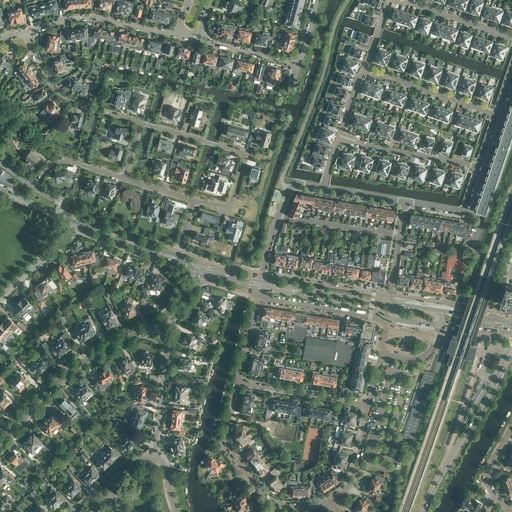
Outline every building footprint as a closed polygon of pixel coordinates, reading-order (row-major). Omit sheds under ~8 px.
[(44,8),(45,14),(52,12),(50,2),(49,0),(46,1),(42,2),(44,8)] [(48,0),(49,0),(50,2),(52,12),(52,13),(58,11),(57,8),(58,7),(56,0),(48,0)] [(119,13),(122,14),(125,3),(119,1),(119,0),(116,0),(115,3),(115,8),(117,8),(116,11),(119,12),(119,13)] [(230,1),(227,4),(227,8),(231,10),(229,16),(234,18),(237,12),(238,13),(241,10),(241,5),(239,5),(240,2),(237,0),(236,3),(230,1)] [(291,6),(292,6),(302,9),(302,6),(303,7),(304,3),(293,0),(292,4),(291,4),(291,6)] [(461,0),(454,0),(453,6),(456,8),(456,7),(458,8),(459,8),(461,0)] [(468,0),(461,0),(459,8),(462,9),(465,10),(466,6),(468,1),(468,0)] [(468,1),(466,6),(469,7),(467,11),(470,12),(470,13),(473,14),(477,0),(476,0),(471,0),(471,2),(468,1)] [(483,2),(477,0),(473,14),(475,15),(476,15),(476,14),(479,15),(480,11),(483,12),(485,7),(482,6),(483,2)] [(44,8),(42,2),(35,4),(37,11),(39,16),(45,14),(44,8)] [(125,3),(122,14),(125,14),(125,13),(128,14),(131,4),(125,3)] [(39,16),(37,11),(35,4),(32,5),(29,6),(31,15),(32,15),(33,18),(39,16)] [(140,6),(138,5),(137,8),(136,11),(136,12),(135,15),(140,17),(141,13),(142,13),(142,10),(143,10),(144,4),(141,4),(140,6)] [(491,7),(485,5),(485,7),(483,12),(482,16),(484,17),(487,18),(491,7)] [(289,12),(290,12),(300,15),(302,9),(292,6),(291,10),(290,10),(289,12)] [(498,8),(491,6),(491,7),(487,18),(491,19),(493,20),(497,9),(498,8)] [(391,19),(396,21),(400,10),(397,9),(391,7),(388,17),(391,18),(391,19)] [(15,11),(18,22),(19,22),(21,22),(21,21),(24,20),(23,18),(24,17),(23,14),(22,14),(21,8),(18,9),(18,10),(15,11)] [(149,19),(155,21),(158,11),(154,10),(155,9),(151,8),(149,19)] [(503,11),(497,9),(493,20),(496,21),(499,22),(501,18),(502,12),(503,11)] [(403,11),(400,10),(396,21),(396,22),(402,24),(406,12),(403,12),(403,11)] [(505,13),(502,12),(501,18),(503,19),(502,23),(505,24),(505,25),(507,25),(511,12),(506,10),(505,13)] [(18,22),(15,11),(11,12),(10,11),(7,11),(9,18),(8,18),(9,21),(10,21),(11,24),(14,23),(15,24),(16,23),(17,22),(18,22)] [(158,11),(155,21),(162,22),(164,13),(158,11)] [(164,13),(162,22),(168,23),(169,18),(170,18),(171,13),(164,11),(164,13)] [(288,19),(299,21),(300,15),(290,12),(289,12),(287,12),(286,18),(288,19)] [(406,12),(402,24),(408,26),(408,25),(412,14),(408,13),(406,12)] [(368,15),(362,13),(360,21),(374,26),(375,22),(374,21),(375,18),(372,17),(368,15)] [(415,15),(412,14),(408,25),(414,27),(414,26),(416,20),(417,16),(415,15)] [(419,21),(416,20),(414,26),(417,27),(416,30),(422,32),(426,19),(423,18),(420,17),(419,21)] [(299,21),(288,19),(288,22),(286,22),(286,24),(297,27),(299,21)] [(429,19),(426,19),(422,32),(427,34),(428,31),(431,32),(433,26),(430,25),(432,21),(429,20),(429,19)] [(433,26),(431,32),(430,34),(436,36),(441,24),(437,23),(435,22),(433,26)] [(222,36),(226,37),(228,27),(225,26),(225,25),(222,24),(221,28),(219,27),(218,32),(220,32),(220,35),(222,35),(222,36)] [(444,25),(441,24),(436,36),(437,36),(437,35),(442,37),(442,38),(446,26),(444,25)] [(442,38),(448,40),(452,28),(449,27),(446,26),(442,38)] [(88,47),(91,47),(91,37),(88,37),(87,27),(81,27),(81,29),(81,38),(82,38),(82,41),(80,41),(80,44),(82,44),(82,41),(86,41),(86,38),(88,38),(87,46),(88,47)] [(228,27),(226,37),(230,38),(230,37),(232,37),(233,32),(235,33),(236,28),(234,28),(234,29),(228,27)] [(239,29),(236,28),(235,33),(238,33),(237,39),(239,40),(240,41),(243,41),(245,31),(243,31),(243,28),(239,27),(239,29)] [(91,37),(91,47),(91,49),(93,49),(94,44),(95,38),(100,39),(100,38),(102,29),(101,29),(101,28),(100,28),(99,28),(96,28),(94,38),(91,37)] [(455,29),(452,28),(448,40),(454,42),(455,40),(456,34),(458,30),(455,29)] [(108,30),(106,39),(106,41),(112,42),(113,40),(112,40),(114,32),(111,31),(110,30),(109,31),(108,30)] [(245,31),(243,41),(246,42),(246,41),(249,42),(251,32),(245,31)] [(285,37),(295,40),(296,37),(295,36),(296,34),(285,31),(284,34),(286,34),(285,37)] [(370,35),(356,31),(354,39),(366,43),(368,39),(369,40),(370,35)] [(459,35),(456,34),(455,40),(457,41),(456,44),(462,46),(466,32),(464,31),(464,32),(461,31),(459,35)] [(466,32),(462,46),(461,47),(467,49),(469,44),(472,45),(474,40),(471,39),(472,35),(469,34),(469,33),(466,32)] [(118,43),(124,44),(126,34),(120,33),(118,41),(119,41),(118,43)] [(126,34),(124,44),(123,46),(129,47),(132,36),(126,35),(126,34)] [(254,43),(261,44),(263,35),(256,34),(254,43)] [(48,42),(60,44),(60,40),(65,41),(64,36),(60,35),(60,37),(56,36),(52,35),(52,36),(49,35),(49,38),(48,38),(47,39),(47,41),(48,41),(48,42)] [(263,35),(261,44),(266,46),(268,40),(271,41),(272,37),(269,36),(268,36),(263,35)] [(283,43),(293,46),(295,40),(285,37),(282,36),(280,35),(279,35),(278,35),(277,37),(279,38),(279,37),(282,38),(281,38),(284,39),(283,43)] [(137,38),(132,36),(129,47),(135,49),(138,37),(137,38)] [(477,50),(481,38),(478,37),(475,36),(474,40),(472,45),(471,48),(477,50)] [(138,37),(135,49),(135,50),(137,50),(138,45),(142,46),(144,38),(138,37)] [(483,52),(483,51),(487,40),(486,40),(484,39),(481,38),(477,50),(483,52)] [(351,46),(348,54),(361,58),(362,55),(364,55),(365,51),(354,47),(356,43),(345,39),(344,43),(351,46)] [(153,52),(155,42),(149,40),(147,50),(144,49),(143,56),(146,57),(147,51),(153,52)] [(490,41),(487,40),(483,51),(489,53),(489,51),(491,46),(492,42),(490,41)] [(60,44),(48,42),(48,44),(47,44),(47,45),(46,45),(46,47),(46,48),(47,48),(47,49),(51,49),(51,50),(56,51),(56,50),(58,50),(59,50),(60,44)] [(155,42),(153,52),(159,54),(161,43),(155,42)] [(293,46),(283,43),(282,46),(281,45),(280,48),(288,51),(292,49),(293,46)] [(491,56),(496,57),(501,44),(498,43),(498,44),(495,43),(494,47),(491,46),(489,51),(492,52),(491,56)] [(169,54),(172,54),(174,46),(168,44),(167,47),(166,47),(166,51),(165,54),(168,55),(169,54)] [(501,44),(496,57),(496,59),(502,61),(503,56),(506,57),(508,52),(505,51),(507,47),(504,46),(504,45),(501,44)] [(176,57),(182,59),(185,48),(179,47),(177,55),(176,54),(176,57)] [(385,49),(380,47),(378,52),(375,51),(372,61),(378,63),(377,64),(378,64),(378,63),(380,64),(385,49)] [(185,48),(182,59),(183,58),(189,59),(187,65),(189,66),(191,58),(189,57),(191,50),(185,48)] [(386,49),(385,49),(380,64),(383,65),(383,66),(383,64),(386,65),(387,62),(390,62),(392,57),(389,56),(390,53),(385,51),(386,49)] [(193,68),(199,69),(200,66),(198,66),(199,63),(198,63),(201,51),(195,50),(192,61),(192,64),(194,65),(193,68)] [(202,62),(209,63),(211,54),(205,53),(204,59),(202,58),(202,62)] [(392,57),(390,62),(393,63),(392,67),(395,68),(394,69),(395,70),(395,69),(397,70),(402,55),(397,53),(395,58),(392,57)] [(55,68),(66,63),(65,63),(64,60),(66,59),(65,54),(57,57),(57,59),(56,60),(52,62),(53,64),(53,65),(52,65),(53,67),(54,67),(54,68),(55,68)] [(211,54),(209,63),(215,65),(217,56),(211,54)] [(403,55),(402,55),(397,70),(400,71),(400,70),(403,71),(404,67),(407,68),(409,63),(406,62),(408,58),(402,57),(403,55)] [(225,67),(227,58),(221,57),(219,65),(218,64),(216,70),(218,71),(219,66),(222,67),(222,68),(224,69),(225,67)] [(227,58),(225,67),(226,68),(226,69),(229,69),(229,70),(230,70),(229,72),(228,77),(231,78),(233,68),(231,67),(233,59),(227,58)] [(358,62),(346,58),(344,64),(357,68),(358,66),(357,65),(358,62)] [(412,64),(409,63),(407,68),(410,69),(409,73),(412,74),(411,75),(412,75),(414,76),(419,61),(414,59),(412,64)] [(245,62),(242,61),(241,70),(240,71),(243,71),(243,70),(246,71),(248,62),(245,61),(245,62)] [(425,63),(419,61),(414,76),(417,77),(417,76),(420,77),(422,73),(424,74),(426,68),(423,67),(425,63)] [(20,74),(21,73),(28,67),(26,64),(24,62),(23,63),(16,68),(20,74)] [(66,63),(55,68),(54,69),(55,71),(56,71),(56,72),(57,71),(57,73),(61,72),(65,71),(66,74),(69,72),(68,70),(73,68),(72,65),(67,67),(66,63)] [(344,64),(342,69),(341,72),(345,74),(346,71),(354,74),(355,71),(356,71),(357,68),(344,64)] [(265,67),(258,65),(254,80),(261,81),(265,67)] [(429,69),(426,68),(424,74),(427,75),(426,79),(429,80),(428,81),(429,81),(431,82),(436,67),(431,65),(429,69)] [(21,73),(25,78),(33,72),(31,70),(31,69),(30,67),(29,67),(28,67),(21,73)] [(437,67),(436,67),(431,82),(434,82),(434,83),(434,82),(437,83),(439,79),(441,80),(443,74),(441,73),(442,70),(436,68),(437,67)] [(269,76),(271,79),(281,73),(278,69),(275,68),(272,70),(270,69),(268,70),(267,75),(269,76)] [(446,75),(443,74),(441,80),(444,81),(443,85),(446,86),(445,87),(446,87),(446,86),(448,87),(453,73),(448,71),(446,75)] [(33,72),(25,78),(28,83),(36,77),(36,76),(36,75),(35,74),(34,74),(33,72)] [(281,73),(271,79),(271,80),(271,83),(276,85),(278,84),(279,82),(281,81),(283,77),(281,73)] [(351,78),(339,73),(336,81),(350,86),(352,82),(350,81),(351,78)] [(459,74),(453,73),(448,87),(451,88),(451,89),(451,88),(454,89),(456,85),(458,86),(460,80),(458,79),(459,74)] [(463,81),(460,80),(458,86),(461,87),(460,91),(463,92),(462,93),(463,93),(463,92),(465,93),(470,78),(465,76),(463,81)] [(36,77),(28,83),(24,86),(25,88),(27,87),(30,90),(35,86),(36,88),(39,85),(38,84),(40,83),(38,80),(36,77)] [(66,85),(73,89),(79,79),(76,78),(75,78),(74,79),(70,77),(66,79),(68,83),(67,83),(66,84),(66,85)] [(471,78),(470,78),(465,93),(468,94),(468,95),(468,93),(471,94),(473,91),(475,91),(477,86),(475,85),(476,82),(470,80),(471,78)] [(79,92),(85,82),(79,79),(73,89),(74,89),(79,92)] [(368,82),(362,80),(359,90),(362,91),(361,94),(367,96),(371,83),(368,82)] [(85,82),(79,92),(82,94),(85,95),(88,90),(87,90),(89,87),(90,85),(88,83),(87,84),(85,82)] [(371,83),(367,96),(367,94),(373,96),(372,97),(377,85),(373,84),(371,84),(371,83)] [(480,87),(477,86),(475,91),(478,92),(477,96),(480,97),(479,98),(480,99),(480,98),(482,99),(487,86),(481,84),(480,87)] [(380,86),(377,85),(372,97),(381,100),(382,98),(384,92),(381,92),(382,87),(380,86)] [(347,90),(336,86),(333,94),(346,98),(348,94),(346,94),(347,90)] [(487,86),(482,99),(485,100),(486,99),(488,100),(490,96),(493,97),(494,92),(492,91),(493,87),(487,86)] [(387,93),(384,92),(382,98),(385,99),(384,101),(390,103),(394,91),(391,90),(388,89),(387,93)] [(36,95),(35,95),(33,97),(35,99),(37,102),(47,95),(47,94),(46,92),(45,92),(44,92),(43,90),(36,95)] [(124,102),(125,99),(128,100),(131,91),(126,90),(125,92),(118,90),(118,91),(116,90),(115,94),(117,95),(116,100),(114,99),(112,103),(114,104),(114,105),(119,106),(119,105),(123,106),(124,102)] [(394,91),(390,103),(390,104),(391,102),(396,104),(400,93),(397,92),(394,91)] [(144,100),(140,99),(141,95),(133,93),(132,99),(135,100),(133,106),(135,107),(134,111),(139,112),(139,111),(143,112),(144,108),(144,107),(145,105),(143,104),(144,100)] [(403,94),(400,93),(396,104),(396,105),(402,107),(402,105),(405,106),(407,100),(404,99),(406,95),(403,94)] [(410,101),(407,100),(405,106),(408,107),(407,109),(413,111),(417,99),(414,98),(411,97),(410,101)] [(418,99),(417,99),(413,111),(419,113),(423,101),(420,100),(418,99)] [(49,114),(57,105),(53,101),(50,105),(48,104),(42,111),(46,115),(48,113),(49,114)] [(426,102),(423,101),(419,113),(425,115),(426,113),(428,114),(430,108),(428,107),(429,103),(426,102)] [(343,107),(329,102),(326,110),(339,114),(340,111),(342,111),(343,107)] [(511,141),(511,104),(511,106),(507,104),(475,197),(479,199),(475,212),(487,216),(511,141)] [(57,105),(49,114),(50,115),(49,117),(53,121),(60,114),(58,112),(61,108),(57,105)] [(433,109),(430,108),(428,114),(431,115),(431,117),(437,119),(441,107),(438,106),(435,105),(433,109)] [(175,119),(179,120),(182,110),(171,107),(171,108),(170,108),(169,113),(170,113),(168,118),(175,120),(175,119)] [(444,108),(441,107),(437,119),(442,121),(446,109),(444,108)] [(192,113),(190,118),(190,119),(190,118),(192,119),(191,123),(191,124),(197,126),(197,125),(198,126),(199,121),(200,121),(202,116),(201,116),(202,111),(201,111),(202,111),(196,109),(195,109),(193,114),(192,113)] [(252,115),(251,119),(254,119),(256,112),(246,109),(245,114),(252,115)] [(450,110),(446,109),(442,121),(448,123),(449,121),(452,122),(454,116),(451,115),(452,111),(449,110),(450,110)] [(360,114),(354,112),(354,114),(351,113),(349,119),(352,120),(350,124),(353,125),(356,126),(360,114)] [(457,117),(454,116),(452,122),(455,123),(454,125),(460,127),(464,115),(458,113),(457,117)] [(75,129),(80,130),(80,127),(83,116),(82,115),(80,114),(79,115),(78,116),(73,114),(72,118),(69,117),(67,125),(70,126),(71,124),(76,126),(75,129)] [(366,116),(360,114),(356,126),(356,127),(357,126),(359,127),(362,128),(366,116)] [(326,115),(324,123),(335,127),(336,123),(337,124),(339,119),(326,115)] [(467,116),(464,115),(460,127),(461,126),(466,128),(470,117),(467,116)] [(366,116),(362,128),(365,129),(368,130),(369,126),(372,127),(374,121),(371,120),(372,119),(366,118),(366,116)] [(472,118),(470,117),(466,128),(465,129),(471,131),(475,119),(472,118)] [(479,120),(475,119),(471,131),(477,133),(478,131),(481,132),(483,126),(480,125),(481,121),(478,120),(479,120)] [(377,122),(374,121),(372,127),(375,128),(374,132),(376,133),(380,134),(384,122),(378,120),(377,122)] [(384,122),(380,134),(383,135),(385,136),(389,124),(389,125),(383,124),(384,122)] [(395,126),(389,124),(385,136),(388,137),(391,138),(393,134),(395,135),(397,129),(395,128),(395,126)] [(324,128),(321,127),(319,132),(334,138),(335,135),(334,135),(335,132),(327,129),(328,126),(325,125),(324,128)] [(117,127),(112,126),(111,132),(112,132),(110,137),(118,140),(118,138),(123,140),(124,136),(125,136),(126,132),(127,133),(129,129),(125,127),(124,128),(121,128),(122,127),(121,126),(120,127),(117,126),(117,127)] [(228,131),(227,134),(232,136),(232,137),(238,139),(238,138),(240,138),(241,138),(244,139),(243,139),(245,140),(245,139),(247,140),(250,131),(248,130),(247,132),(246,132),(246,131),(245,131),(243,131),(243,130),(242,131),(240,130),(241,130),(240,130),(235,128),(234,128),(232,127),(231,127),(229,127),(229,126),(229,127),(228,128),(227,131),(228,131)] [(400,130),(397,129),(395,135),(398,136),(397,140),(400,141),(403,142),(407,130),(401,128),(400,130)] [(259,145),(262,145),(267,147),(269,142),(270,138),(271,133),(263,131),(259,130),(258,133),(257,134),(256,139),(260,140),(260,143),(259,145)] [(407,130),(403,142),(405,143),(409,144),(413,132),(407,130)] [(334,138),(319,132),(317,138),(320,139),(319,142),(323,143),(324,141),(331,143),(332,140),(333,141),(334,138)] [(419,134),(413,132),(409,144),(412,145),(414,146),(416,142),(419,143),(421,137),(418,136),(419,134)] [(435,138),(427,136),(422,148),(427,150),(427,148),(431,150),(435,138)] [(160,139),(158,146),(166,148),(165,152),(171,154),(173,150),(170,149),(172,143),(160,139)] [(440,153),(445,154),(445,153),(449,154),(453,141),(445,139),(440,153)] [(328,147),(317,143),(314,151),(327,155),(328,151),(327,151),(328,147)] [(473,146),(465,144),(460,156),(465,158),(465,156),(469,158),(473,146)] [(120,159),(122,150),(119,149),(120,146),(116,145),(115,148),(117,149),(116,151),(111,150),(108,157),(117,160),(117,159),(120,159)] [(181,147),(178,156),(182,157),(183,154),(192,157),(193,155),(193,156),(193,155),(194,155),(196,148),(191,147),(184,145),(183,148),(181,147)] [(25,161),(30,165),(32,162),(34,164),(36,162),(37,163),(40,159),(38,158),(39,157),(31,150),(26,158),(26,159),(27,159),(25,161)] [(342,158),(337,156),(335,164),(340,165),(339,165),(345,167),(350,153),(347,152),(347,154),(344,153),(342,158)] [(353,154),(350,153),(345,167),(351,169),(352,165),(355,166),(357,160),(354,159),(355,157),(352,156),(353,154)] [(324,159),(311,155),(308,163),(322,168),(324,163),(323,163),(324,159)] [(360,161),(357,160),(355,166),(358,167),(357,170),(363,172),(368,157),(365,156),(365,157),(362,156),(360,161)] [(218,162),(224,164),(221,173),(229,176),(231,170),(233,165),(228,163),(230,160),(229,159),(228,159),(227,159),(226,158),(226,159),(219,157),(218,162)] [(371,158),(368,157),(363,172),(363,171),(369,172),(370,168),(373,169),(375,163),(372,162),(373,160),(370,159),(371,158)] [(378,164),(375,163),(373,169),(376,170),(375,172),(381,174),(386,160),(383,159),(383,160),(380,159),(378,164)] [(165,168),(168,169),(170,161),(166,160),(165,163),(158,161),(158,162),(157,162),(154,169),(156,170),(155,173),(162,175),(165,168)] [(389,161),(386,160),(381,174),(387,175),(388,171),(391,172),(393,166),(390,165),(391,163),(388,162),(389,161)] [(396,167),(393,166),(391,172),(394,173),(393,175),(399,177),(398,178),(399,178),(404,163),(401,162),(401,163),(398,162),(396,167)] [(407,164),(404,163),(399,178),(404,180),(406,174),(409,175),(411,169),(408,169),(409,166),(406,165),(407,164)] [(414,170),(411,169),(409,175),(412,176),(411,178),(417,180),(422,166),(419,165),(419,166),(416,165),(414,170)] [(260,178),(258,177),(261,169),(257,168),(251,166),(248,175),(250,176),(249,182),(257,181),(258,178),(260,179),(260,178)] [(425,167),(422,166),(417,180),(423,182),(424,177),(427,178),(429,172),(426,171),(427,169),(424,168),(425,167)] [(176,167),(174,172),(179,174),(178,177),(180,178),(179,180),(180,181),(180,182),(184,183),(184,182),(185,182),(187,176),(184,175),(186,170),(176,167)] [(432,173),(429,172),(427,178),(430,179),(429,182),(434,184),(440,169),(437,168),(437,169),(434,168),(432,173)] [(443,170),(440,169),(434,184),(440,186),(442,180),(445,181),(447,175),(444,175),(445,172),(442,171),(443,170)] [(74,180),(76,174),(72,173),(73,172),(66,170),(66,171),(62,172),(56,173),(57,179),(62,179),(63,179),(63,178),(65,178),(70,180),(71,178),(74,180)] [(450,176),(447,175),(445,181),(448,182),(447,184),(453,186),(452,187),(458,172),(455,171),(454,172),(452,171),(450,176)] [(463,174),(458,172),(452,187),(458,189),(460,183),(463,184),(465,179),(462,178),(463,174)] [(88,192),(95,194),(95,193),(98,194),(100,189),(97,188),(99,182),(94,181),(93,181),(94,180),(90,179),(90,180),(89,180),(88,181),(88,182),(88,183),(87,186),(90,187),(88,192)] [(207,184),(205,190),(218,194),(219,191),(225,193),(228,182),(220,180),(217,187),(207,184)] [(116,186),(108,184),(107,187),(106,187),(106,188),(107,188),(104,196),(112,199),(113,194),(115,190),(114,190),(116,186)] [(131,201),(133,201),(134,202),(135,202),(136,201),(137,201),(138,200),(138,199),(138,198),(138,197),(138,196),(138,195),(137,195),(137,194),(136,194),(136,193),(135,193),(134,193),(133,193),(132,193),(132,192),(131,192),(131,191),(130,191),(129,191),(129,190),(128,190),(127,190),(126,190),(125,190),(125,191),(124,191),(124,192),(123,192),(123,193),(122,193),(122,194),(122,195),(122,196),(122,197),(123,197),(123,198),(124,198),(124,199),(125,199),(126,199),(126,200),(129,200),(130,200),(131,201)] [(296,194),(294,200),(304,202),(309,203),(308,206),(312,207),(314,197),(296,194)] [(158,215),(159,208),(159,205),(157,205),(158,204),(154,203),(155,199),(151,197),(148,206),(149,206),(147,212),(150,213),(149,215),(154,217),(154,216),(156,217),(156,216),(157,215),(158,215)] [(174,222),(174,223),(175,223),(176,223),(179,215),(174,213),(174,212),(175,212),(175,211),(175,210),(175,209),(176,209),(176,208),(176,207),(176,206),(171,205),(167,204),(166,208),(168,209),(166,215),(165,216),(166,216),(165,220),(167,220),(166,224),(172,226),(173,222),(174,222)] [(218,215),(204,212),(202,218),(217,222),(218,215)] [(222,225),(214,223),(212,230),(220,232),(222,225)] [(458,223),(456,233),(459,234),(459,233),(463,233),(463,230),(466,230),(467,225),(464,224),(458,223)] [(242,226),(235,224),(235,226),(229,224),(228,228),(227,228),(225,232),(232,234),(231,239),(237,240),(238,236),(239,237),(241,231),(240,230),(242,226)] [(209,233),(208,236),(198,232),(197,235),(195,234),(195,235),(196,235),(194,239),(201,242),(202,242),(206,243),(207,240),(208,239),(212,241),(214,234),(209,233)] [(378,238),(375,255),(375,256),(382,257),(388,258),(391,241),(378,238)] [(279,245),(277,245),(275,254),(274,263),(276,263),(277,265),(279,265),(279,264),(282,251),(278,250),(279,245)] [(288,249),(288,248),(286,247),(285,250),(285,251),(282,251),(279,264),(279,265),(282,266),(283,265),(285,265),(285,264),(287,254),(288,252),(288,249)] [(79,254),(82,266),(83,271),(86,271),(85,265),(89,264),(86,252),(85,251),(83,252),(81,253),(79,254)] [(86,252),(89,264),(96,262),(93,251),(90,252),(90,251),(86,252)] [(462,253),(449,251),(447,266),(460,268),(459,272),(464,272),(467,256),(472,257),(473,254),(468,253),(468,254),(462,253)] [(401,255),(399,266),(401,264),(402,257),(404,257),(403,260),(407,261),(408,256),(414,257),(414,253),(405,252),(405,255),(401,255)] [(327,261),(325,272),(331,273),(333,262),(334,261),(334,257),(335,254),(329,253),(328,259),(330,259),(330,261),(327,261)] [(82,266),(79,254),(75,255),(72,256),(74,267),(75,267),(82,266)] [(367,268),(365,279),(371,280),(375,256),(375,255),(369,254),(367,268)] [(293,255),(291,266),(292,266),(292,268),(294,268),(295,267),(296,267),(296,266),(298,266),(300,256),(293,255)] [(382,257),(375,256),(371,280),(378,281),(382,257)] [(109,270),(112,259),(107,257),(103,268),(98,266),(96,272),(101,273),(103,270),(104,271),(104,270),(105,270),(106,268),(109,270)] [(307,257),(305,268),(305,269),(306,270),(308,270),(309,269),(310,269),(310,268),(312,269),(313,258),(307,257)] [(382,257),(378,281),(384,282),(386,270),(388,258),(382,257)] [(112,259),(109,270),(108,272),(115,274),(114,277),(117,278),(119,273),(116,272),(118,267),(117,267),(118,262),(112,259)] [(319,271),(321,260),(314,259),(313,270),(315,270),(315,272),(318,272),(319,271)] [(340,263),(338,274),(345,275),(347,264),(344,264),(345,260),(341,259),(340,263)] [(321,260),(319,271),(321,271),(322,273),(324,273),(325,272),(327,261),(323,260),(321,260)] [(354,266),(352,276),(358,277),(360,264),(357,263),(357,266),(354,266)] [(73,278),(72,277),(63,265),(61,267),(60,265),(56,268),(68,282),(73,278)] [(130,279),(134,267),(130,266),(130,267),(128,266),(126,271),(124,271),(123,274),(120,273),(116,283),(120,284),(122,278),(124,278),(126,277),(130,279)] [(130,279),(135,281),(140,269),(134,267),(130,279)] [(359,278),(365,279),(367,268),(361,267),(359,278)] [(397,284),(403,285),(405,274),(406,268),(404,267),(403,269),(399,268),(398,271),(399,271),(397,284)] [(140,269),(135,281),(141,283),(145,273),(143,272),(143,271),(140,269)] [(79,278),(75,273),(72,275),(76,280),(77,281),(79,282),(80,282),(81,282),(82,281),(83,280),(83,279),(79,278)] [(164,281),(166,281),(166,280),(165,278),(163,278),(156,275),(151,289),(156,290),(156,289),(161,291),(161,288),(164,289),(165,284),(163,283),(164,281)] [(41,282),(49,292),(57,286),(49,276),(47,278),(46,278),(44,279),(44,281),(41,282)] [(417,276),(415,287),(421,288),(423,277),(417,276)] [(450,283),(451,277),(446,276),(443,291),(445,292),(449,293),(449,292),(451,283),(450,283)] [(424,277),(423,282),(423,284),(424,284),(423,289),(430,290),(432,279),(432,278),(425,277),(424,277)] [(432,279),(430,290),(436,291),(438,280),(432,279)] [(451,283),(449,292),(453,293),(453,294),(456,294),(457,288),(458,282),(455,281),(455,283),(451,283)] [(49,292),(41,282),(38,285),(37,284),(35,286),(35,287),(33,289),(40,299),(49,292)] [(511,286),(505,284),(499,303),(511,307),(511,286)] [(19,302),(27,311),(29,313),(32,310),(31,308),(33,306),(25,297),(22,299),(19,302)] [(128,300),(126,299),(125,302),(127,302),(126,304),(127,307),(123,308),(128,318),(136,314),(132,305),(134,298),(129,297),(128,300)] [(211,303),(211,310),(215,310),(215,307),(219,307),(219,312),(224,312),(224,309),(226,309),(226,302),(225,302),(225,300),(224,299),(223,299),(222,298),(219,298),(218,299),(217,299),(217,302),(215,302),(215,303),(211,303)] [(83,299),(76,304),(80,302),(84,309),(88,307),(84,299),(83,299)] [(27,311),(19,302),(16,305),(16,306),(14,308),(22,316),(24,314),(27,311)] [(258,314),(257,321),(262,322),(261,324),(260,326),(267,327),(270,308),(264,307),(264,309),(260,308),(259,314),(258,314)] [(270,308),(267,327),(273,328),(277,310),(270,308)] [(107,312),(106,311),(102,314),(103,316),(102,317),(103,320),(105,320),(108,326),(109,326),(109,327),(113,325),(112,324),(116,322),(114,319),(115,319),(110,310),(107,312)] [(277,310),(273,328),(280,329),(283,311),(277,310)] [(211,318),(213,320),(215,317),(211,314),(208,317),(205,315),(205,314),(199,311),(195,318),(194,317),(192,321),(199,325),(200,324),(202,325),(204,320),(208,322),(209,319),(211,318)] [(283,311),(280,329),(280,330),(286,331),(289,312),(283,311)] [(289,312),(286,331),(293,332),(296,313),(289,312)] [(313,336),(307,334),(309,325),(310,315),(296,313),(293,332),(286,331),(285,339),(299,341),(305,342),(302,359),(344,367),(345,362),(354,364),(357,347),(340,343),(340,340),(336,340),(326,338),(320,337),(313,336)] [(313,336),(314,330),(317,316),(310,315),(309,325),(307,334),(313,336)] [(57,319),(61,325),(66,322),(61,316),(57,319)] [(314,330),(313,336),(320,337),(320,333),(323,317),(317,316),(314,330)] [(3,323),(12,331),(15,328),(17,330),(20,330),(21,329),(23,331),(26,328),(22,324),(19,327),(8,317),(6,320),(6,319),(3,323)] [(323,317),(320,333),(327,334),(329,318),(323,317)] [(336,319),(329,318),(327,334),(326,338),(336,340),(340,320),(336,320),(336,319)] [(350,321),(340,319),(340,320),(336,340),(340,340),(347,341),(348,336),(350,321)] [(81,325),(83,327),(88,337),(94,334),(93,333),(96,331),(89,320),(81,325)] [(353,341),(349,341),(349,342),(347,341),(340,340),(340,343),(357,347),(361,347),(361,343),(372,346),(373,345),(373,344),(372,343),(372,341),(373,341),(373,340),(372,339),(374,329),(374,327),(373,326),(372,326),(369,325),(370,324),(365,323),(366,322),(365,322),(364,321),(364,322),(363,324),(360,339),(354,338),(353,341)] [(357,323),(350,321),(348,336),(354,337),(357,323)] [(0,329),(7,336),(8,338),(13,332),(12,331),(3,323),(0,325),(0,329)] [(357,323),(354,337),(354,338),(360,339),(363,324),(357,323)] [(88,337),(83,327),(79,329),(77,327),(74,329),(80,340),(83,339),(84,340),(88,337)] [(259,330),(257,337),(266,339),(267,337),(266,336),(267,333),(263,332),(263,331),(259,330)] [(58,343),(64,352),(66,352),(67,351),(67,350),(70,348),(68,346),(69,345),(66,341),(71,338),(67,331),(63,334),(61,336),(63,340),(58,343)] [(189,346),(195,349),(197,344),(196,344),(197,343),(199,344),(203,338),(199,336),(197,339),(188,334),(186,338),(185,338),(183,338),(182,340),(183,341),(183,342),(183,343),(186,344),(186,345),(189,346)] [(472,343),(474,344),(477,345),(478,344),(478,343),(475,342),(473,341),(474,338),(458,335),(458,336),(456,336),(456,335),(453,334),(453,335),(452,337),(455,338),(457,338),(457,340),(451,339),(450,343),(448,347),(447,346),(445,351),(447,352),(451,353),(452,354),(448,365),(449,365),(462,370),(463,370),(467,359),(470,360),(472,360),(474,361),(475,356),(474,355),(475,351),(477,347),(471,346),(472,343)] [(208,343),(215,346),(218,339),(211,336),(208,343)] [(257,337),(255,343),(265,345),(270,346),(271,344),(265,343),(266,339),(257,337)] [(64,352),(58,343),(52,347),(51,345),(49,346),(45,342),(42,344),(49,354),(51,352),(54,351),(56,354),(57,354),(59,356),(61,354),(62,355),(64,354),(64,352)] [(265,345),(255,343),(254,348),(265,351),(266,349),(265,349),(265,348),(264,348),(265,345)] [(361,347),(357,347),(354,364),(355,364),(362,366),(362,367),(366,368),(366,367),(367,367),(366,366),(370,345),(361,343),(361,347)] [(151,364),(152,365),(153,361),(152,361),(153,354),(148,353),(141,352),(141,357),(143,357),(142,361),(143,361),(142,366),(146,366),(147,365),(151,365),(151,364)] [(252,356),(251,362),(261,364),(262,359),(257,357),(257,356),(253,355),(252,356)] [(36,361),(44,370),(47,367),(46,366),(48,365),(41,356),(38,358),(39,358),(36,361)] [(179,368),(184,368),(184,370),(189,371),(189,368),(191,368),(191,364),(193,364),(194,359),(185,358),(185,357),(183,357),(183,359),(180,359),(180,362),(179,362),(179,368)] [(134,372),(134,371),(135,366),(132,362),(130,363),(129,362),(127,359),(125,359),(122,361),(121,362),(123,366),(122,367),(127,376),(134,372)] [(44,370),(36,361),(33,363),(34,364),(31,365),(38,373),(40,372),(44,370)] [(249,368),(258,370),(260,370),(262,365),(261,365),(261,364),(251,362),(249,368)] [(275,368),(275,372),(278,372),(277,377),(284,378),(286,368),(284,368),(284,365),(279,364),(280,362),(276,362),(275,368)] [(356,367),(355,370),(366,373),(367,367),(366,367),(366,368),(362,367),(362,366),(355,364),(355,367),(356,367)] [(286,368),(284,378),(290,379),(292,367),(286,366),(286,368)] [(292,367),(290,379),(296,380),(298,368),(292,367)] [(298,368),(296,380),(303,381),(303,377),(305,377),(306,373),(303,372),(304,369),(298,368)] [(103,372),(109,382),(115,379),(110,369),(107,370),(103,372)] [(319,374),(317,384),(323,385),(325,375),(326,371),(323,370),(322,374),(319,374)] [(353,374),(353,377),(364,379),(366,373),(355,370),(354,374),(353,374)] [(109,382),(103,372),(100,374),(98,376),(101,381),(100,382),(102,386),(103,386),(109,382)] [(16,378),(24,387),(29,382),(20,373),(16,378)] [(310,382),(317,384),(319,374),(313,373),(312,378),(311,378),(310,382)] [(412,410),(401,440),(412,443),(436,373),(435,373),(435,374),(426,373),(425,375),(423,382),(421,382),(412,407),(411,407),(411,408),(411,409),(412,410)] [(353,380),(352,383),(363,386),(364,379),(353,377),(352,380),(353,380)] [(24,387),(16,378),(10,384),(13,386),(14,385),(20,391),(24,387)] [(80,387),(88,397),(93,392),(86,383),(83,386),(83,385),(80,387)] [(363,386),(352,383),(351,387),(350,387),(350,390),(352,390),(352,391),(360,392),(362,392),(363,386)] [(176,394),(187,395),(188,391),(190,391),(191,387),(188,387),(182,386),(182,385),(179,385),(179,387),(176,386),(176,394)] [(135,393),(147,394),(147,393),(149,393),(149,391),(148,390),(148,387),(145,387),(145,386),(141,386),(141,387),(136,386),(136,389),(135,393)] [(88,397),(80,387),(77,389),(78,390),(76,392),(80,397),(77,399),(81,403),(88,397)] [(0,394),(0,398),(7,405),(10,402),(11,402),(12,402),(12,401),(12,400),(1,391),(0,392),(1,394),(0,394)] [(243,392),(242,399),(251,401),(253,395),(252,395),(248,394),(248,393),(243,392)] [(147,394),(135,393),(135,399),(139,400),(143,401),(143,400),(146,401),(147,398),(147,397),(148,397),(148,396),(147,395),(147,394)] [(187,395),(176,394),(175,401),(177,401),(177,402),(183,403),(183,402),(186,403),(189,403),(189,400),(187,400),(187,395)] [(107,403),(104,405),(107,409),(109,408),(110,409),(113,402),(113,400),(115,399),(114,398),(112,399),(111,398),(106,402),(107,403)] [(60,405),(70,415),(75,410),(65,400),(60,405)] [(272,406),(271,411),(272,411),(278,412),(280,401),(274,400),(273,406),(272,406)] [(290,413),(290,414),(290,415),(293,416),(293,414),(296,415),(298,404),(292,403),(290,413)] [(144,405),(137,404),(134,404),(133,408),(136,409),(134,415),(144,418),(146,414),(146,412),(144,411),(145,410),(143,410),(144,405)] [(250,407),(241,405),(239,411),(250,413),(250,410),(250,407)] [(346,412),(345,417),(355,420),(357,413),(349,412),(350,408),(346,407),(345,410),(346,410),(346,412)] [(325,409),(324,418),(327,419),(327,420),(330,421),(331,421),(330,423),(334,424),(335,415),(331,414),(332,410),(325,409)] [(47,419),(56,429),(60,425),(61,426),(63,424),(55,416),(53,414),(47,419)] [(132,421),(142,424),(144,418),(134,415),(133,420),(132,421)] [(343,427),(343,428),(345,428),(346,424),(354,426),(355,420),(345,417),(343,427)] [(132,421),(133,420),(128,418),(127,421),(132,423),(130,427),(136,429),(139,431),(140,430),(141,430),(142,426),(142,424),(132,421)] [(56,429),(47,419),(46,419),(43,421),(44,422),(44,423),(42,425),(44,427),(43,428),(51,436),(54,433),(53,431),(56,429)] [(294,437),(296,425),(273,421),(272,431),(274,432),(274,434),(294,437)] [(74,434),(75,435),(78,433),(76,432),(77,431),(68,422),(65,424),(74,434)] [(181,423),(172,422),(171,426),(172,426),(171,429),(179,430),(178,434),(185,435),(186,430),(183,430),(183,428),(180,427),(181,423)] [(337,426),(335,436),(338,437),(340,437),(340,438),(351,440),(352,434),(349,433),(349,432),(347,431),(347,433),(344,432),(345,428),(343,428),(343,427),(337,426)] [(234,435),(239,442),(247,435),(245,433),(244,433),(242,431),(239,434),(238,433),(234,435)] [(28,438),(37,447),(39,445),(44,450),(46,453),(49,450),(52,447),(48,443),(45,446),(42,443),(34,434),(32,436),(31,435),(28,438)] [(133,448),(138,443),(127,434),(122,439),(125,441),(133,448)] [(247,435),(239,442),(242,446),(248,442),(249,443),(248,443),(250,445),(255,441),(253,439),(252,440),(252,439),(251,440),(249,438),(247,435)] [(170,444),(171,448),(184,444),(182,440),(181,440),(180,437),(176,439),(171,441),(171,443),(170,444)] [(37,447),(28,438),(25,441),(26,442),(24,444),(33,453),(34,454),(37,452),(36,451),(39,449),(37,447)] [(53,445),(55,447),(58,444),(52,438),(49,441),(53,445)] [(334,447),(341,448),(342,444),(344,445),(343,446),(346,447),(347,445),(350,446),(351,440),(340,438),(339,441),(336,440),(335,443),(334,447)] [(133,448),(125,441),(123,444),(121,443),(120,445),(128,452),(129,450),(131,450),(133,448)] [(184,444),(171,448),(173,453),(175,452),(175,454),(181,453),(185,452),(184,449),(185,449),(184,444)] [(107,453),(114,460),(117,457),(116,457),(118,455),(111,447),(109,449),(109,450),(107,453)] [(341,448),(334,447),(333,450),(338,451),(336,458),(347,460),(348,454),(340,453),(341,448)] [(245,454),(250,460),(258,454),(254,449),(249,452),(245,454)] [(102,458),(109,465),(114,460),(107,453),(106,452),(104,454),(105,455),(102,458)] [(10,459),(17,466),(19,463),(20,464),(24,459),(18,454),(17,455),(15,453),(10,459)] [(258,454),(250,460),(254,465),(262,459),(258,454)] [(204,468),(211,472),(217,460),(209,455),(206,460),(208,461),(204,468)] [(109,465),(102,458),(99,460),(98,459),(96,461),(104,469),(106,467),(107,468),(109,465)] [(345,466),(347,460),(336,458),(334,467),(332,467),(332,468),(335,470),(340,473),(341,469),(337,468),(337,465),(345,466)] [(262,459),(254,465),(257,470),(266,464),(262,459)] [(217,460),(211,472),(217,475),(221,468),(223,469),(225,464),(217,460)] [(35,463),(43,471),(45,469),(37,461),(35,463)] [(296,464),(295,469),(305,471),(306,466),(304,465),(304,464),(298,463),(297,464),(296,464)] [(266,464),(257,470),(262,477),(266,474),(265,473),(270,470),(266,464)] [(66,467),(72,473),(74,470),(70,466),(68,465),(66,467)] [(332,473),(327,477),(333,485),(339,482),(336,478),(341,475),(335,470),(332,468),(329,466),(328,468),(331,471),(332,473)] [(87,472),(94,480),(97,477),(97,476),(98,474),(91,467),(88,469),(89,470),(87,472)] [(0,469),(0,475),(8,483),(11,480),(14,483),(16,480),(2,468),(0,469)] [(94,480),(87,472),(84,475),(81,471),(78,474),(81,478),(82,477),(89,484),(91,482),(91,483),(94,480)] [(8,483),(0,475),(0,484),(4,488),(8,483)] [(268,482),(272,487),(280,481),(278,478),(277,475),(268,482)] [(372,479),(370,484),(379,488),(381,482),(382,482),(383,478),(376,476),(375,480),(372,479)] [(506,480),(501,481),(504,487),(503,489),(504,490),(507,487),(508,488),(511,484),(511,483),(511,482),(510,480),(511,478),(511,476),(505,478),(506,480)] [(327,477),(322,480),(328,489),(333,485),(327,477)] [(69,485),(77,492),(81,488),(73,479),(71,482),(72,483),(69,485)] [(328,489),(322,480),(317,483),(318,484),(320,488),(320,489),(322,492),(328,489)] [(280,481),(272,487),(277,493),(280,490),(279,489),(283,486),(281,484),(282,483),(280,481)] [(368,490),(371,491),(370,493),(377,495),(379,488),(370,484),(368,490)] [(77,492),(69,485),(67,488),(66,487),(64,489),(72,497),(77,492)] [(52,497),(60,505),(63,502),(62,501),(63,500),(60,497),(61,496),(54,488),(51,491),(54,494),(52,497)] [(232,498),(234,505),(247,501),(244,492),(239,493),(240,496),(232,498)] [(8,501),(4,497),(2,499),(2,500),(0,504),(0,507),(2,509),(3,507),(5,508),(6,504),(7,502),(8,501)] [(60,505),(52,497),(49,499),(48,499),(47,498),(45,500),(54,509),(56,507),(57,508),(60,505)] [(463,509),(465,506),(470,509),(475,500),(472,498),(471,501),(465,497),(461,504),(462,504),(460,507),(463,509)] [(359,499),(357,505),(367,508),(369,502),(366,501),(366,500),(363,498),(362,500),(359,499)] [(475,499),(475,500),(470,509),(473,511),(476,511),(481,503),(475,499)] [(247,501),(234,505),(236,511),(244,509),(245,511),(250,510),(247,501)]
